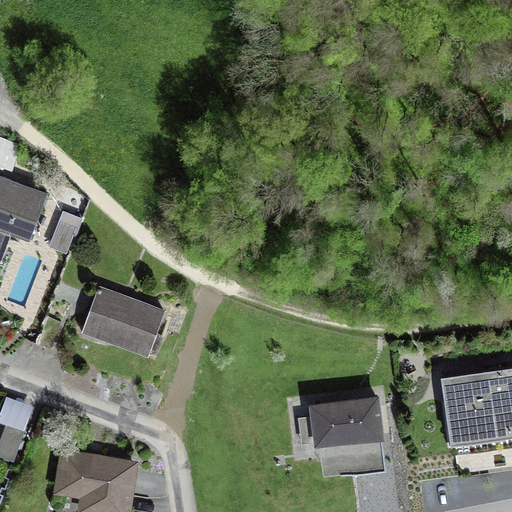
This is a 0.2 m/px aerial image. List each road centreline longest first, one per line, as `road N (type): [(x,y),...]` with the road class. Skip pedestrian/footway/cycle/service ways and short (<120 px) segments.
road 1 (track): [(511,314),(353,324),(222,284),(147,237),(0,95)]
road 2 (residential): [(185,511),(167,439),(0,374)]
